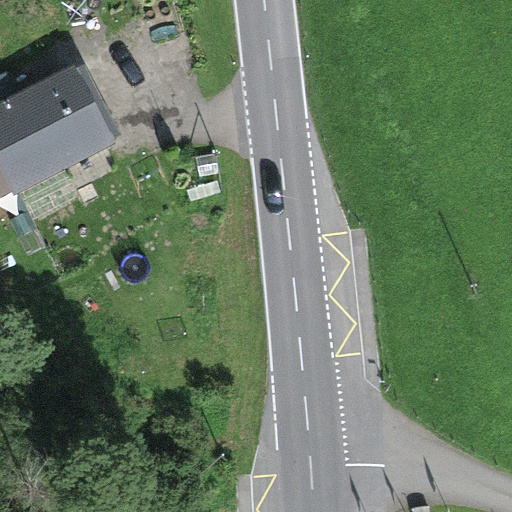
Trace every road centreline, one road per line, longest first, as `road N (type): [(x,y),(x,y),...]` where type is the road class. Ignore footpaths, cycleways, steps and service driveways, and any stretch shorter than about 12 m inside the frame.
road 1 (secondary): [(265,0),(316,511)]
road 2 (track): [(309,438),(511,505)]
